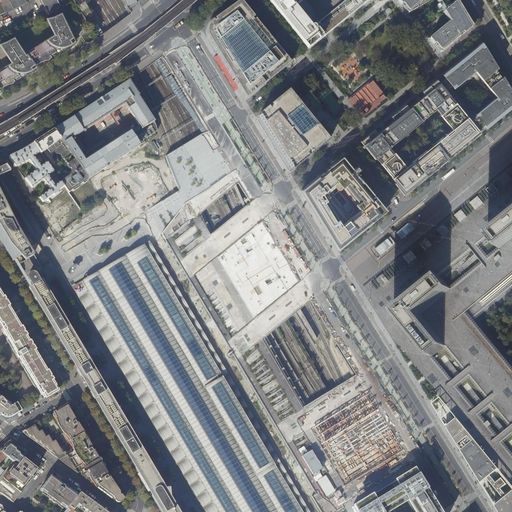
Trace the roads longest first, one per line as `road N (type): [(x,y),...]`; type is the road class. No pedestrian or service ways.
road 1 (tertiary): [(162,37),(311,284)]
road 2 (tertiary): [(478,509),(330,268)]
road 3 (tertiary): [(311,284),(416,454)]
road 4 (residential): [(252,0),(304,64),(238,117)]
road 5 (residential): [(283,191),(343,144),(402,210)]
road 6 (residential): [(0,266),(73,391)]
road 7 (residential): [(511,120),(402,210)]
road 8 (residential): [(73,391),(135,496),(135,511)]
